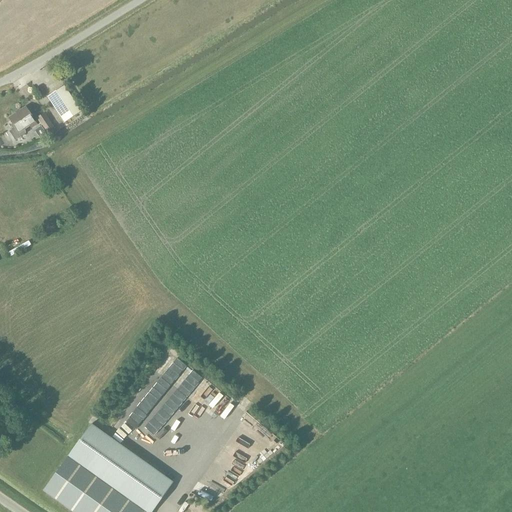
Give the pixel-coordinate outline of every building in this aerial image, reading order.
[(80,112),(63,86),(47,97),(64,123),(80,112)] [(25,133),(24,129),(29,125),(31,128),(36,124),(25,108),(8,119),(14,128),(9,131),(15,140),(25,133)] [(43,114),(36,118),(47,134),(50,138),(56,134),(53,130),(54,129),(43,114)] [(200,391),(207,380),(197,374),(190,386),(200,391)] [(151,511),(172,483),(90,424),(67,457),(142,511),(151,511)] [(259,444),(255,450),(260,453),(264,447),(259,444)] [(43,491),(72,511),(142,511),(67,457),(43,491)]
